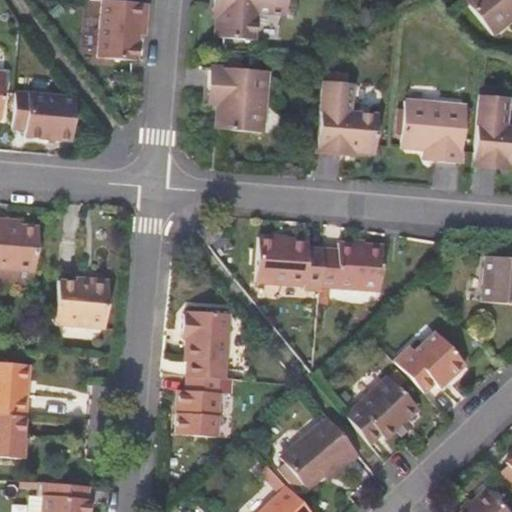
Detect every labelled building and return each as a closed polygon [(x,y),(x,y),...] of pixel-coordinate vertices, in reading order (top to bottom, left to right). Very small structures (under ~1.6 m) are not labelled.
[(141,18),(144,19),(145,11),(146,2),(119,0),(100,0),(96,55),(134,58),(135,33),(139,33),(141,18)] [(282,13),(282,0),(211,0),(210,15),(213,16),(211,36),(222,37),(250,39),(253,10),(282,13)] [(511,0),(464,0),(491,33),(511,15),(511,0)] [(216,93),(216,104),(214,127),(260,132),(266,70),(221,66),(208,65),(206,93),(216,93)] [(349,84),(322,82),(316,152),(344,155),(353,156),(356,154),(373,155),(375,145),(377,116),(347,113),(349,84)] [(74,142),(77,100),(76,99),(15,93),(12,130),(26,132),(25,138),(74,142)] [(216,93),(206,93),(205,103),(216,104),(216,93)] [(506,100),(477,97),(472,153),(472,167),(500,169),(510,170),(511,168),(511,167),(511,129),(504,129),(506,100)] [(434,150),(433,161),(439,161),(459,163),(461,152),(465,106),(404,100),(399,147),(422,148),(434,150)] [(434,150),(422,148),(421,160),(433,161),(434,150)] [(195,229),(206,242),(219,230),(207,218),(195,229)] [(35,226),(16,224),(0,222),(0,266),(31,269),(35,226)] [(256,235),(254,264),(252,279),(265,280),(303,283),(302,288),(317,289),(317,284),(321,248),(305,247),(306,239),(256,235)] [(335,249),(321,248),(317,284),(378,290),(381,246),(336,242),(335,249)] [(511,295),(511,248),(491,247),(488,294),(511,295)] [(31,269),(0,266),(0,280),(30,283),(31,269)] [(59,281),(55,323),(105,327),(109,280),(88,278),(87,283),(59,281)] [(191,339),(191,346),(190,362),(185,362),(184,376),(186,376),(219,379),(227,380),(230,322),(191,319),(191,323),(185,323),(184,338),(191,339)] [(409,349),(393,363),(422,394),(433,384),(438,390),(464,366),(435,336),(414,355),(409,349)] [(0,368),(0,415),(25,417),(29,371),(0,368)] [(218,393),(219,379),(186,376),(184,391),(178,390),(175,434),(218,438),(221,394),(218,393)] [(388,376),(346,416),(370,444),(382,433),(387,439),(388,438),(419,409),(388,376)] [(0,458),(21,460),(25,417),(0,415),(0,458)] [(308,493),(324,478),(342,462),(347,468),(358,457),(320,418),(276,460),(308,493)] [(330,484),(347,468),(342,462),(324,478),(330,484)] [(511,471),(507,466),(497,474),(511,490),(511,471)] [(40,511),(88,511),(89,501),(87,501),(88,487),(31,483),(29,497),(42,498),(40,511)] [(308,511),(285,486),(257,511),(308,511)] [(505,511),(485,487),(454,511),(505,511)] [(40,511),(42,498),(29,497),(28,511),(40,511)]
